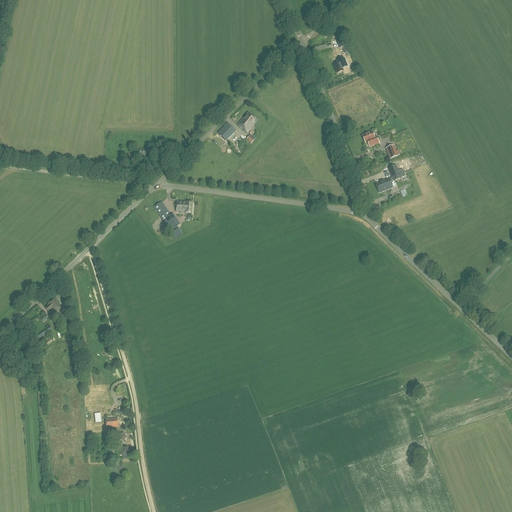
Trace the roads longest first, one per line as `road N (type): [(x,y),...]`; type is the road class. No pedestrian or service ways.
road 1 (track): [(89,248),(133,390),(154,511)]
road 2 (unclassified): [(0,334),(156,185)]
road 3 (unclassified): [(368,219),(156,185)]
road 4 (unclassified): [(156,185),(302,42)]
road 5 (unclassified): [(368,219),(302,42)]
road 6 (unclassified): [(156,185),(0,162)]
road 7 (unclassified): [(461,309),(368,219)]
